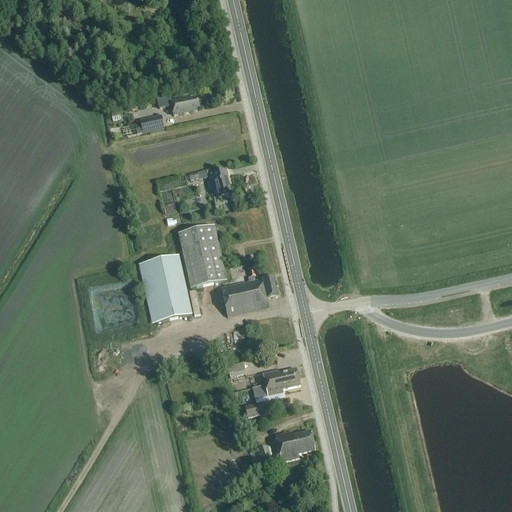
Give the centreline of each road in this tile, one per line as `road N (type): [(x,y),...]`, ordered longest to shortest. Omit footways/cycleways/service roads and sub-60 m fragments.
road 1 (primary): [(305,314),(232,0)]
road 2 (unclassified): [(511,278),(305,314)]
road 3 (track): [(166,339),(58,511)]
road 4 (primary): [(350,511),(305,314)]
